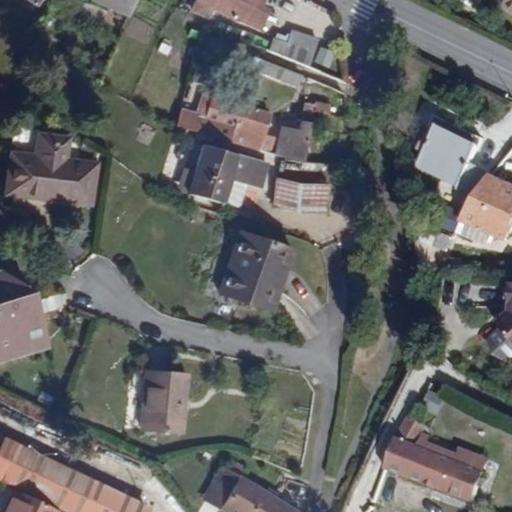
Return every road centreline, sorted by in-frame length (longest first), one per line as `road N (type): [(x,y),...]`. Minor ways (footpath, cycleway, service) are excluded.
road 1 (unknown): [(178,511),(154,487),(0,416)]
road 2 (tertiary): [(358,0),(511,74)]
road 3 (unknown): [(327,380),(329,231)]
road 4 (unknown): [(366,511),(395,423),(422,377)]
